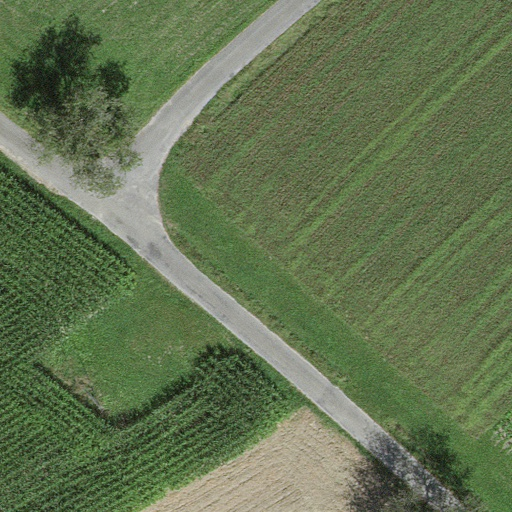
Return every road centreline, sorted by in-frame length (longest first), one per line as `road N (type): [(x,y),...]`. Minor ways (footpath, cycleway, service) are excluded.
road 1 (residential): [(0,125),(86,185),(440,511)]
road 2 (track): [(86,185),(294,0)]
